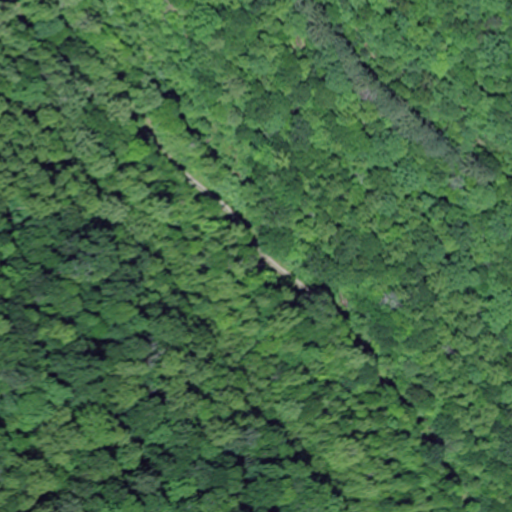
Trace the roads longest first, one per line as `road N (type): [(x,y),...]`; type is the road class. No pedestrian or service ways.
road 1 (track): [(240,220),(394,395),(464,511)]
road 2 (track): [(6,0),(43,55),(125,113),(240,220)]
